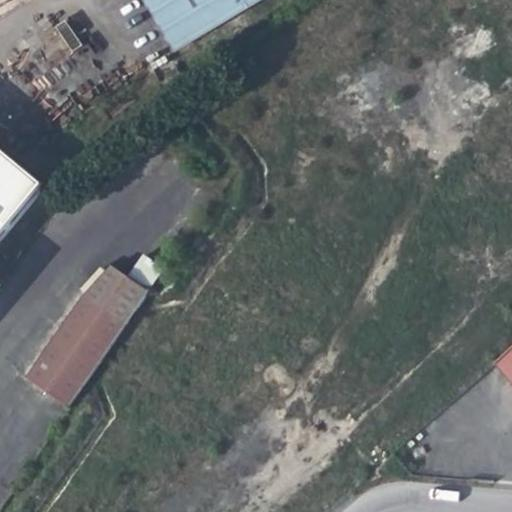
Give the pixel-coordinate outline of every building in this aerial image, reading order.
[(147,0),(175,48),(256,0),(147,0)] [(67,21),(38,35),(51,62),(80,48),(67,21)] [(0,240),(46,186),(0,148),(0,240)] [(68,409),(125,327),(84,298),(27,379),(68,409)] [(511,349),(495,365),(511,384),(511,349)]
